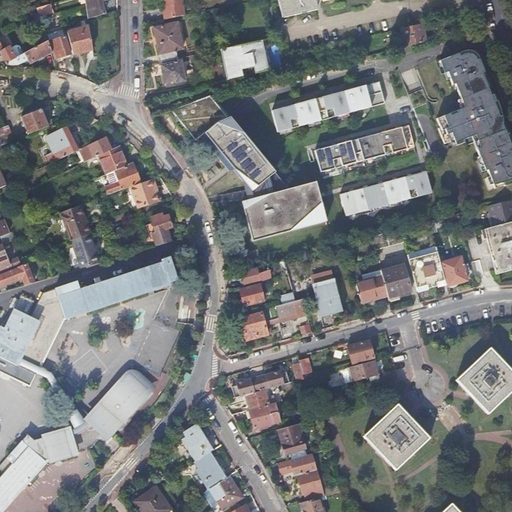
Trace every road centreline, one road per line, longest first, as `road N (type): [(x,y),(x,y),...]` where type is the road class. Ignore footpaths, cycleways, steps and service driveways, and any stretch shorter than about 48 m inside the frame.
road 1 (residential): [(511,295),(472,298),(198,367)]
road 2 (tertiary): [(198,367),(215,287),(203,238),(168,164),(124,115)]
road 3 (tertiary): [(81,511),(190,380)]
road 4 (residential): [(190,380),(271,511)]
road 5 (tertiary): [(124,115),(71,91),(0,80)]
